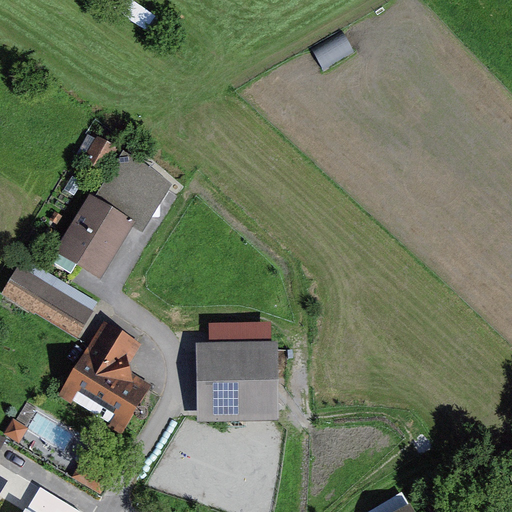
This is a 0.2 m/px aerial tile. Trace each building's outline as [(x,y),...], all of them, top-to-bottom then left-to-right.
[(92,162),(112,175),(127,150),(106,138),(104,141),(96,136),(84,154),(93,160),(92,162)] [(183,186),(133,155),(105,200),(100,197),(65,255),(110,283),(143,229),(152,235),(183,186)] [(31,260),(10,296),(86,341),(107,305),(31,260)] [(161,388),(143,378),(145,371),(140,364),(151,346),(113,323),(70,395),(134,434),(161,388)] [(292,345),(207,345),(208,425),(293,425),(292,345)] [(10,437),(73,467),(89,432),(26,403),(10,437)] [(0,431),(0,511),(6,511),(21,487),(0,473),(0,467),(5,459),(16,441),(0,431)] [(414,511),(405,496),(377,511),(414,511)]
